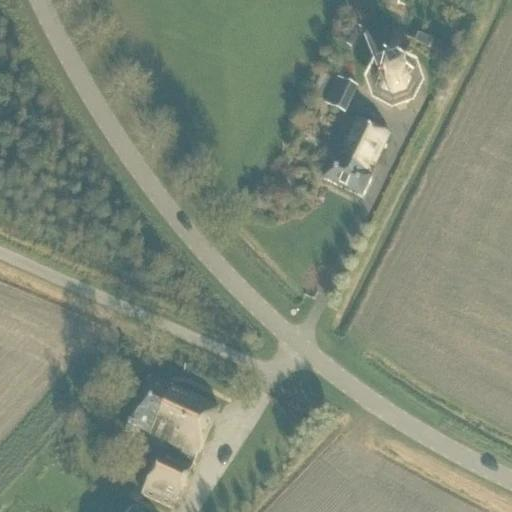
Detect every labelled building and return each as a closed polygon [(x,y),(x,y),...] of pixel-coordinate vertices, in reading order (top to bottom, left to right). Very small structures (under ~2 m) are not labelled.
[(413,73),(397,66),(381,71),(373,87),(379,104),(394,112),(410,106),(419,90),(413,73)] [(358,90),(339,80),(326,106),(345,116),(358,90)] [(334,162),(324,182),(363,200),(373,180),(367,177),(373,164),(377,166),(390,138),(357,122),(344,150),(347,151),(340,165),(334,162)] [(168,392),(147,383),(124,434),(180,459),(193,465),(194,465),(218,410),(169,388),(168,392)] [(141,497),(172,511),(191,470),(193,465),(180,459),(178,464),(160,455),(141,497)]
